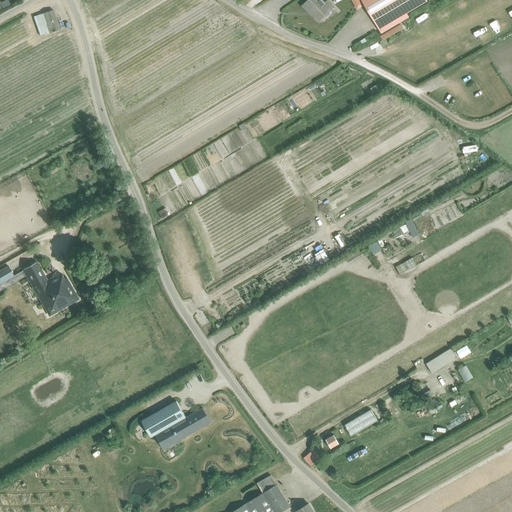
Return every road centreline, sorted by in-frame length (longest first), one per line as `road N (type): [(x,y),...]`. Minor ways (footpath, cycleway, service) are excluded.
road 1 (unclassified): [(352,511),(298,464),(233,387),(172,295),(110,139),(69,0)]
road 2 (track): [(511,112),(465,124),(335,53)]
road 3 (unclassified): [(225,0),(335,53)]
